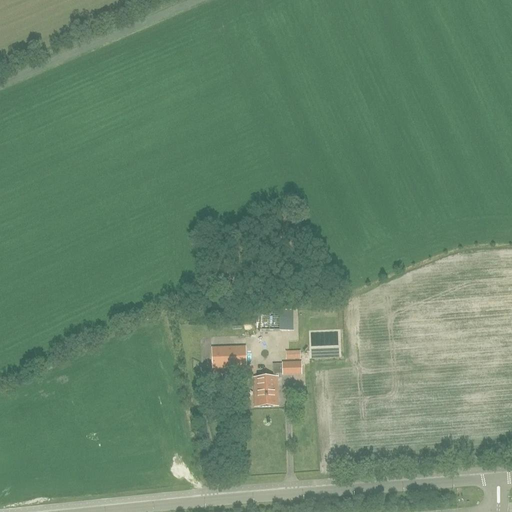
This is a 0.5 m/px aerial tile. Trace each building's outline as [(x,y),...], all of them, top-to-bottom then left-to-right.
[(280,332),(288,332),(288,312),(292,312),(292,311),(292,310),(292,305),(283,305),(279,305),(280,311),(260,311),(260,316),(260,335),(280,335),(280,332)] [(232,367),(246,366),(246,356),(245,348),(231,349),(212,349),(213,367),(232,367)] [(300,352),(286,352),(286,361),(301,360),(300,352)] [(301,365),(290,365),(283,365),(283,375),(301,375),(301,365)] [(255,408),(267,408),(278,407),(277,379),(254,379),(255,408)]
